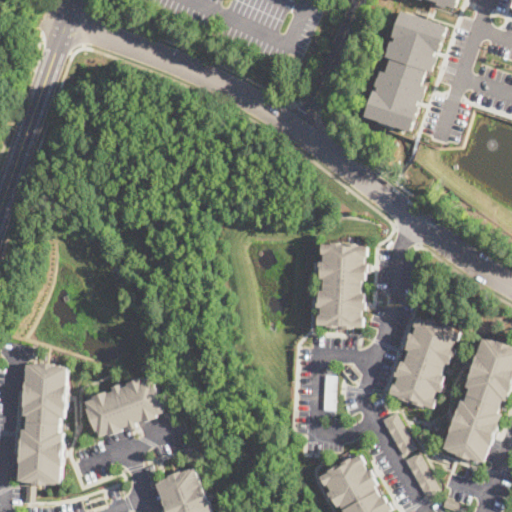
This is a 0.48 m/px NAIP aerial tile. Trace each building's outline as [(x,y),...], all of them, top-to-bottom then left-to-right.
[(449,26),(434,71),(429,69),(424,83),(428,85),(414,130),(370,115),(385,70),(390,72),(395,57),(391,55),(405,12),(449,26)] [(345,242),(345,243),(349,244),(349,241),(361,243),(361,245),(370,245),(369,255),(367,255),(366,262),(372,262),(372,271),(368,271),(368,280),(364,280),(364,291),(367,291),(366,300),(370,301),(369,309),(364,309),(364,316),(366,316),(365,327),(356,326),(356,327),(345,326),(345,325),(341,324),(341,327),(329,326),(329,325),(320,324),(320,314),(323,314),(323,306),(319,306),(319,299),(320,299),(321,289),(325,289),(326,278),(322,278),(323,268),(321,268),(321,260),(325,260),(326,253),(323,253),(324,242),(334,243),(334,241),(345,242)] [(419,315),(428,318),(428,317),(438,321),(437,324),(441,325),(442,322),(454,326),(453,328),(462,331),(458,341),(456,340),(453,347),(459,349),(459,350),(456,358),(452,356),(450,363),(447,362),(443,374),(446,375),(443,382),(447,384),(444,392),(438,391),(436,397),(438,398),(434,407),(426,404),(425,406),(415,402),(415,400),(412,398),(411,400),(400,397),(401,395),(392,392),(395,383),(397,383),(400,376),(396,375),(398,369),(400,370),(403,359),(406,361),(410,349),(407,348),(411,336),(410,336),(411,332),(415,333),(418,326),(415,325),(419,315)] [(485,337),(488,339),(489,338),(493,339),(499,341),(499,340),(511,343),(511,389),(511,392),(510,392),(508,400),(504,398),(499,412),(503,413),(500,421),(500,422),(486,461),(482,460),(482,461),(473,458),(472,459),(458,454),(459,453),(450,449),(446,446),(452,431),(451,430),(453,425),(454,425),(459,412),(458,412),(463,399),(466,400),(471,387),(468,386),(471,377),(470,377),(472,372),(473,373),(477,359),(476,359),(478,353),(479,354),(485,337)] [(65,482),(68,434),(63,433),(64,417),(69,417),(72,365),(33,362),(30,413),(34,413),(33,431),(24,431),(21,480),(65,482)] [(337,409),(325,409),(327,374),(339,375),(337,409)] [(152,375),(89,398),(103,436),(167,412),(152,375)] [(418,447),(404,455),(384,419),(397,411),(418,447)] [(440,487),(426,495),(406,459),(420,452),(440,487)] [(363,453),(368,462),(366,463),(370,470),(375,466),(380,474),(376,477),(379,483),(377,485),(383,496),(386,494),(390,501),(393,499),(398,507),(393,510),(394,511),(347,511),(343,504),(340,506),(334,495),(333,496),(331,492),(334,490),(330,483),(328,484),(323,476),(331,471),(331,470),(340,464),(342,467),(346,464),(345,462),(354,457),(355,458),(363,453)] [(198,467),(215,511),(169,511),(158,482),(198,467)] [(37,502),(27,501),(29,484),(39,485),(37,502)] [(458,511),(443,506),(446,497),(461,502),(458,511)]
